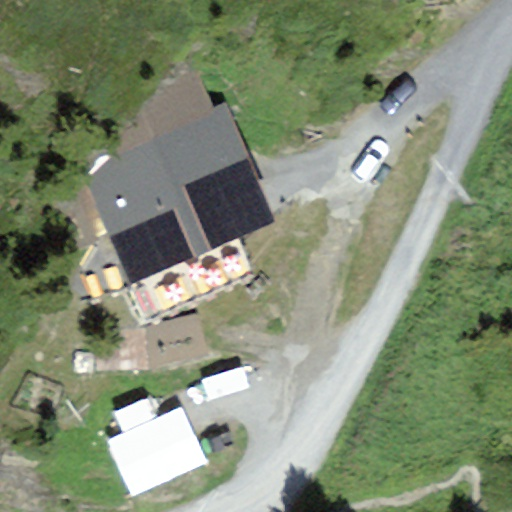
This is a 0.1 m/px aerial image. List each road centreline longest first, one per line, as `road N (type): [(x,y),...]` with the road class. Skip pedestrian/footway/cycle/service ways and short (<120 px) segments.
road 1 (track): [(511,16),(394,284),(287,465)]
road 2 (track): [(511,10),(376,128),(298,358)]
